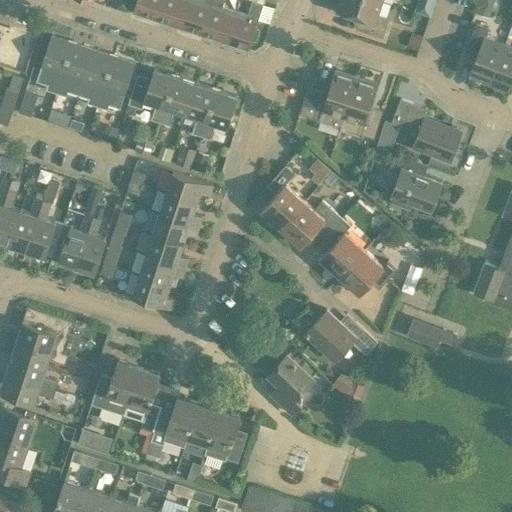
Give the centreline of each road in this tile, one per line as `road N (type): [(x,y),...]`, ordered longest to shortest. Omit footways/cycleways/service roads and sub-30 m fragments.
road 1 (residential): [(190,330),(249,170),(268,72)]
road 2 (residential): [(511,121),(456,100),(423,67),(295,25)]
road 3 (residential): [(268,72),(44,0)]
road 4 (residential): [(190,330),(7,275)]
road 5 (residential): [(288,425),(190,330)]
road 6 (residential): [(0,138),(27,125),(128,157)]
